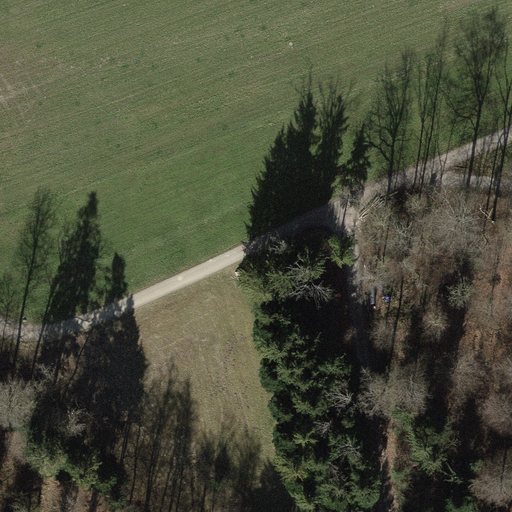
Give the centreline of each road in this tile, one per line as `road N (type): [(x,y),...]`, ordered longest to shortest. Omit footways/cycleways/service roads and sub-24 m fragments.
road 1 (track): [(0,345),(342,204)]
road 2 (track): [(342,204),(385,511)]
road 3 (track): [(342,204),(511,132)]
